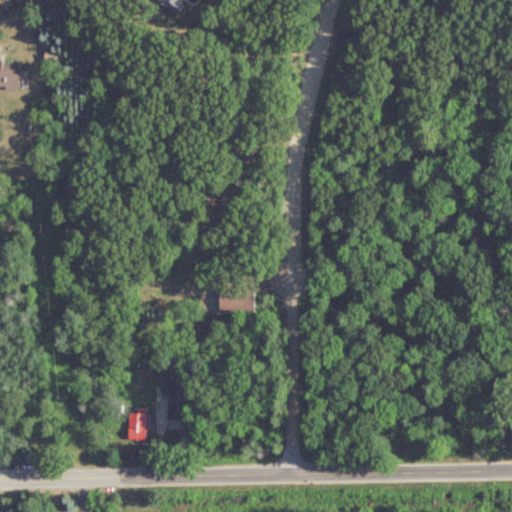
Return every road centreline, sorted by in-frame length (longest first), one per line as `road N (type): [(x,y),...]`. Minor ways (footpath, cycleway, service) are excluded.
road 1 (tertiary): [(0,478),(511,471)]
road 2 (residential): [(293,475),(291,198),(330,0)]
